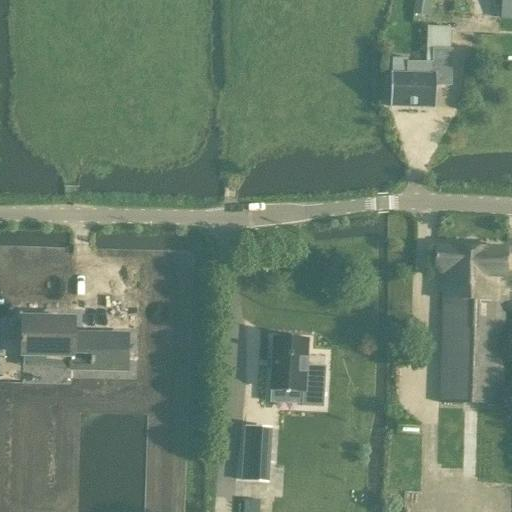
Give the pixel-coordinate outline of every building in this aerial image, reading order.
[(511,0),(501,0),(501,19),(511,19),(511,0)] [(385,78),(385,92),(390,92),(389,107),(434,108),(435,77),(450,78),(451,51),(433,51),(432,64),(407,63),(407,59),(391,58),(391,75),(390,75),(390,78),(385,78)] [(435,247),(433,270),(440,278),(443,278),(442,295),(440,403),(500,405),(503,296),(496,296),(496,276),(505,277),(506,250),(435,247)] [(124,370),(125,336),(72,335),(73,321),(23,320),(22,340),(21,340),(20,345),(23,345),(22,355),(70,357),(70,368),(124,370)] [(268,389),(304,391),(304,406),(303,407),(322,407),(325,367),(307,367),(309,340),(271,337),(268,389)] [(243,428),(240,482),(268,483),(271,429),(243,428)]
